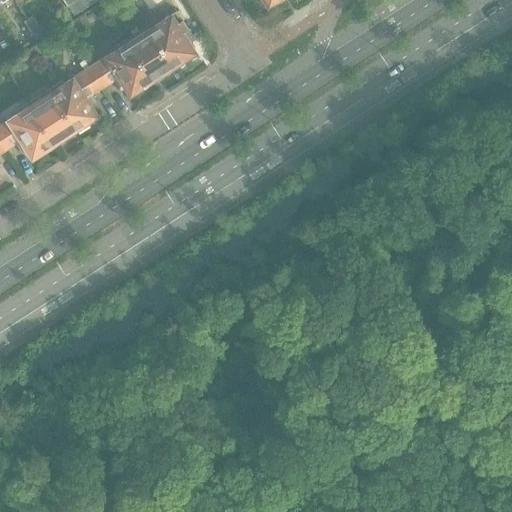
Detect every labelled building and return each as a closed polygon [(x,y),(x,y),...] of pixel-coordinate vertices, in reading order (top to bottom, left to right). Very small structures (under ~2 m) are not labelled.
[(75,0),(74,1),(81,10),(88,6),(84,0),(75,0)] [(73,2),(67,5),(73,15),(81,10),(74,1),(73,2)] [(194,39),(182,20),(176,11),(150,28),(173,65),(192,53),(193,49),(189,42),(194,39)] [(45,35),(33,16),(27,19),(41,38),(45,35)] [(41,38),(27,19),(23,22),(35,41),(41,38)] [(173,65),(150,28),(127,42),(151,79),(160,73),(164,73),(170,69),(172,65),(172,66),(173,65)] [(151,79),(127,42),(88,67),(102,87),(111,81),(112,82),(114,80),(118,88),(124,84),(128,90),(133,91),(151,79)] [(96,102),(92,95),(93,94),(93,93),(102,87),(88,67),(51,91),(75,128),(94,116),(95,112),(91,106),(96,102)] [(75,128),(51,91),(29,105),(53,143),(62,137),(62,136),(66,136),(72,132),(73,129),(74,129),(75,128)] [(53,143),(29,105),(0,123),(0,144),(4,150),(13,144),(14,145),(16,144),(20,151),(26,147),(30,154),(34,155),(53,143)]
